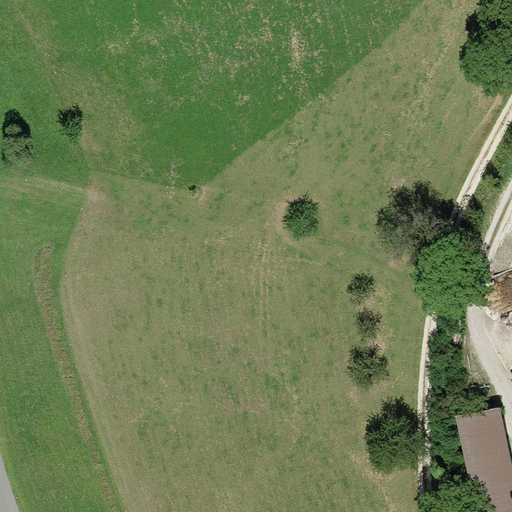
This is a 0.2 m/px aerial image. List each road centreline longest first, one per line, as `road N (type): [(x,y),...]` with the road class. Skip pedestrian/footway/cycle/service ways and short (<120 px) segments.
road 1 (track): [(423,511),(414,423),(437,256),(476,151),(511,97)]
road 2 (track): [(511,193),(481,261),(470,322),(511,410)]
